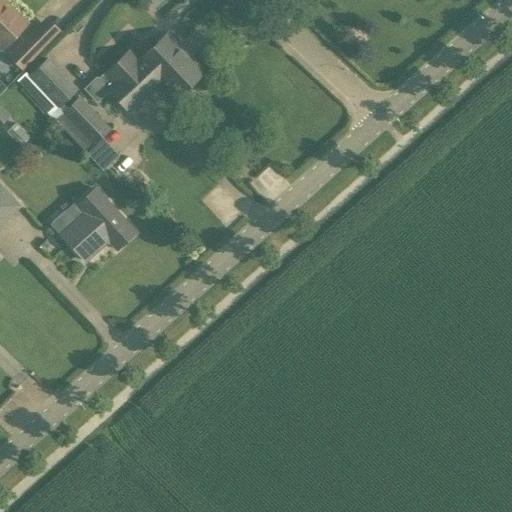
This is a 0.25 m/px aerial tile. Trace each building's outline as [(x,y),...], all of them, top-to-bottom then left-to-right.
[(0,0),(0,49),(0,50),(27,22),(4,0),(0,0)] [(147,0),(155,8),(164,0),(147,0)] [(21,70),(60,30),(45,16),(6,56),(21,70)] [(167,33),(139,60),(128,48),(102,74),(112,85),(108,89),(129,112),(159,84),(174,100),(204,72),(167,33)] [(50,116),(78,89),(47,57),(28,75),(25,72),(16,81),(50,116)] [(85,152),(110,129),(79,95),(54,119),(85,152)] [(0,183),(0,224),(20,206),(0,183)] [(117,250),(135,233),(95,188),(76,205),(82,213),(60,233),(85,262),(109,240),(117,250)]
